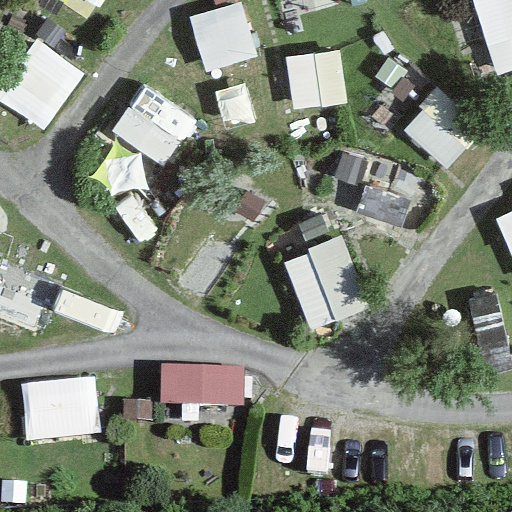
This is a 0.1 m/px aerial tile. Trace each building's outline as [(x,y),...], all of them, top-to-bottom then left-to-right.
[(239,0),(238,0),(193,14),(209,67),(256,52),(239,0)] [(511,0),(476,0),(499,75),(511,70),(511,0)] [(78,69),(40,42),(8,86),(45,113),(78,69)] [(337,47),(290,53),(297,104),(344,98),(337,47)] [(161,165),(201,122),(153,78),(112,121),(161,165)] [(485,123),(437,85),(404,125),(448,161),(465,139),(470,143),(485,123)] [(374,158),(357,204),(400,220),(416,174),(374,158)] [(343,232),(312,243),(337,313),(369,302),(343,232)] [(0,243),(0,325),(24,329),(34,247),(0,243)] [(511,355),(496,292),(470,299),(487,368),(511,362),(511,355)] [(248,376),(166,373),(164,407),(247,410),(248,376)] [(94,380),(26,388),(31,437),(99,430),(94,380)]
